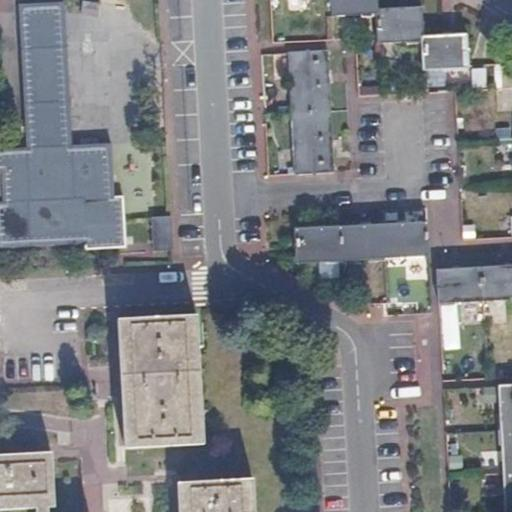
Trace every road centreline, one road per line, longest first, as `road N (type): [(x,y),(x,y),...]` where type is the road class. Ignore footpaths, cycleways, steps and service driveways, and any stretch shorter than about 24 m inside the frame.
road 1 (residential): [(365,511),(347,334),(242,273)]
road 2 (residential): [(406,119),(413,190),(218,194)]
road 3 (residential): [(22,336),(20,299),(200,286),(242,273)]
road 4 (residential): [(218,194),(208,0)]
